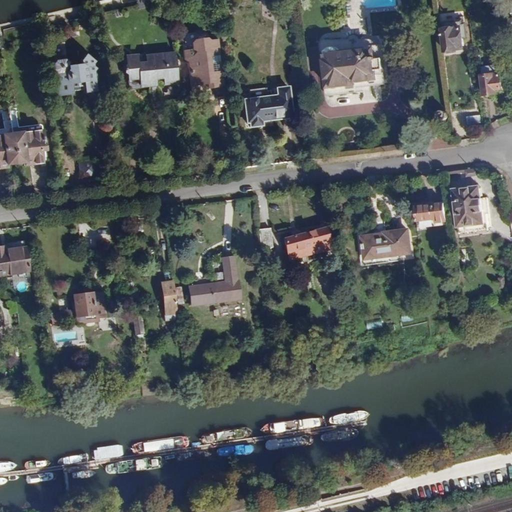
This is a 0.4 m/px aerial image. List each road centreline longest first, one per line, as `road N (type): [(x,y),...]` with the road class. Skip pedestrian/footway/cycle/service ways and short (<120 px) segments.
road 1 (residential): [(511,150),(0,215)]
road 2 (residential): [(511,458),(301,511)]
